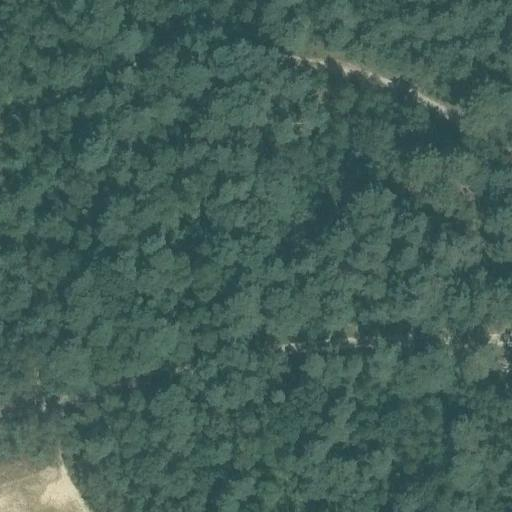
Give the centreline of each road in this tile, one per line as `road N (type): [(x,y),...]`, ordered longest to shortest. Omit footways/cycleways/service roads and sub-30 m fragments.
road 1 (track): [(0,126),(156,62),(203,50),(249,52),(384,84),(442,109),(511,158)]
road 2 (track): [(511,340),(249,355),(0,421)]
